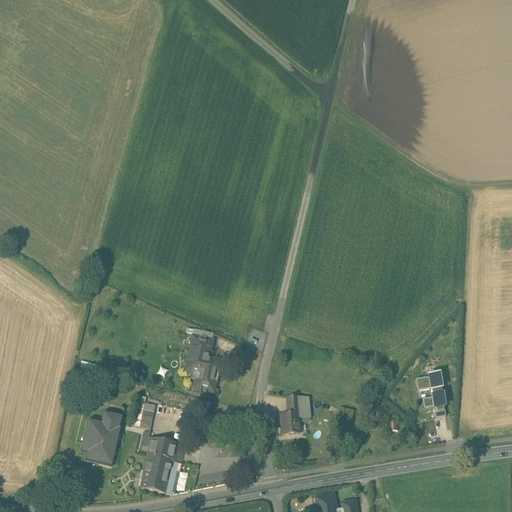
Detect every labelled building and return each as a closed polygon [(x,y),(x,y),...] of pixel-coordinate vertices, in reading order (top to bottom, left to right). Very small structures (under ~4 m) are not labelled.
[(217,362),(208,360),(209,353),(198,351),(201,340),(193,338),(186,370),(198,372),(194,389),(212,393),(217,371),(215,370),(217,362)] [(201,340),(198,351),(209,353),(211,343),(201,340)] [(428,379),(415,381),(417,393),(430,390),(431,399),(433,409),(433,410),(443,408),(442,396),(441,396),(440,390),(438,376),(428,378),(428,379)] [(138,397),(131,427),(138,429),(143,404),(145,399),(138,397)] [(307,397),(293,399),(298,425),(311,422),(307,397)] [(300,437),(293,399),(285,401),(287,416),(277,418),(282,440),(300,437)] [(431,399),(422,401),(423,410),(433,409),(431,399)] [(143,404),(138,429),(150,431),(155,407),(143,404)] [(340,408),(338,421),(352,424),(360,413),(340,408)] [(443,408),(433,410),(435,420),(445,418),(443,408)] [(396,422),(388,423),(389,433),(397,432),(396,422)] [(111,429),(88,423),(83,445),(92,447),(88,462),(110,468),(120,427),(112,425),(111,429)] [(175,445),(148,439),(149,434),(143,433),(140,447),(148,449),(143,473),(141,472),(139,479),(142,479),(139,490),(165,495),(171,464),(175,445)] [(175,445),(171,464),(180,466),(184,447),(175,445)] [(180,466),(171,464),(165,495),(173,497),(180,466)] [(182,465),(181,472),(194,475),(195,467),(182,465)] [(334,511),(333,497),(316,500),(317,511),(334,511)] [(354,511),(353,503),(342,505),(342,511),(354,511)]
